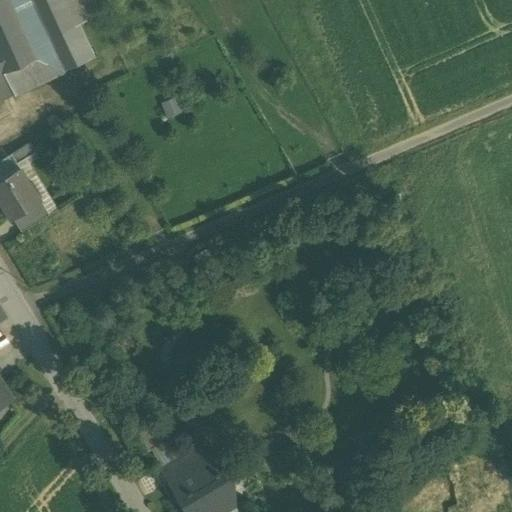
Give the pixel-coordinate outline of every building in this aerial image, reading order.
[(12,0),(0,0),(0,64),(3,71),(38,56),(12,0)] [(12,0),(38,56),(47,77),(90,57),(75,24),(89,18),(81,0),(12,0)] [(101,12),(94,0),(81,0),(89,18),(101,12)] [(3,71),(0,72),(0,98),(47,77),(38,56),(3,71)] [(161,105),(167,121),(184,114),(178,98),(161,105)] [(29,142),(11,154),(17,163),(35,152),(29,142)] [(41,201),(20,167),(0,179),(0,198),(12,218),(13,218),(41,201)] [(41,201),(13,218),(21,232),(50,214),(41,201)] [(0,404),(9,399),(0,384),(0,404)] [(131,426),(147,451),(169,438),(153,412),(131,426)] [(201,442),(162,465),(173,483),(212,460),(201,442)] [(173,483),(172,484),(181,499),(184,497),(188,503),(191,511),(215,511),(229,507),(223,491),(228,463),(212,460),(173,483)] [(435,475),(431,477),(442,509),(446,508),(493,492),(492,490),(487,474),(482,460),(435,475)] [(442,509),(431,477),(435,475),(430,463),(408,471),(421,511),(446,511),(446,508),(442,509)] [(495,471),(487,474),(492,490),(500,487),(495,471)]
